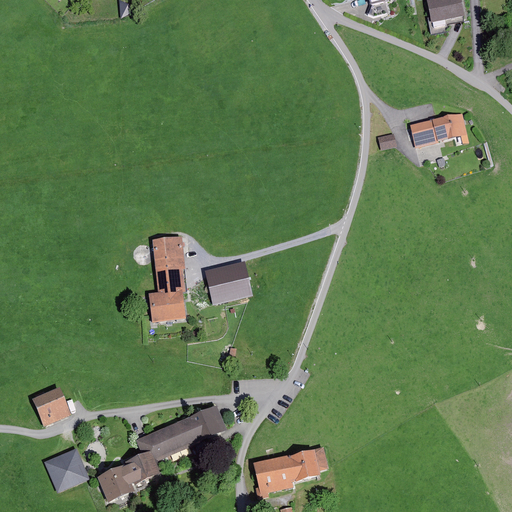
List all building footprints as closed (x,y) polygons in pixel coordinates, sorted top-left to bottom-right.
[(367,0),(368,2),(371,11),(400,0),(367,0)] [(461,0),(446,0),(427,4),(432,29),(466,21),(461,0)] [(135,11),(120,2),(121,20),(135,11)] [(463,117),(411,129),(416,149),(454,140),(456,147),(469,144),(463,117)] [(394,137),(378,141),(382,154),(397,150),(394,137)] [(446,166),(444,159),(438,162),(440,168),(446,166)] [(183,242),(155,244),(159,296),(150,297),(153,328),(187,325),(182,272),(186,272),(183,242)] [(246,267),(208,275),(216,309),(253,300),(246,267)] [(72,418),(60,392),(34,403),(46,430),(72,418)] [(227,434),(217,411),(138,444),(143,457),(123,466),(125,469),(97,481),(108,507),(135,495),(132,489),(159,478),(154,465),(227,434)] [(90,482),(77,451),(45,465),(58,495),(90,482)] [(328,452),(255,468),(260,490),(256,491),(258,502),(269,500),(268,497),(294,491),(293,488),(322,482),(321,474),(333,471),(328,452)]
